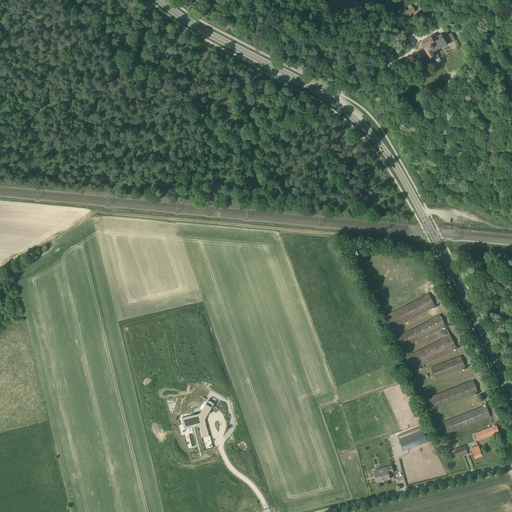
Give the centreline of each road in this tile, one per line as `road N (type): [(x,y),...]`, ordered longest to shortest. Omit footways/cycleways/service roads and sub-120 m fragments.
road 1 (track): [(0,270),(95,215),(364,236),(433,249)]
road 2 (track): [(10,0),(33,20),(58,7),(215,146),(262,134),(320,101)]
road 3 (primary): [(511,390),(400,173),(328,97)]
road 4 (unclassified): [(319,511),(511,465)]
road 5 (primary): [(310,86),(207,35),(158,0)]
